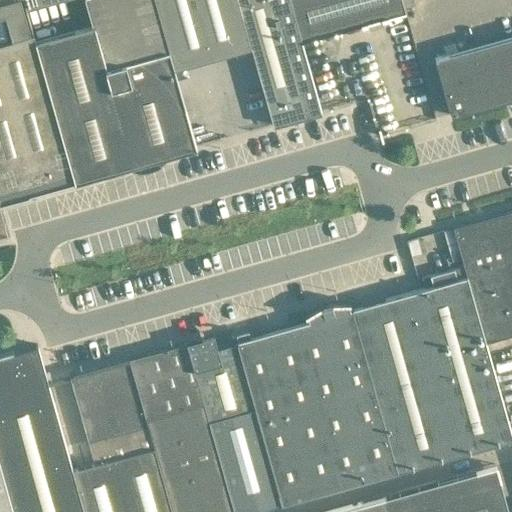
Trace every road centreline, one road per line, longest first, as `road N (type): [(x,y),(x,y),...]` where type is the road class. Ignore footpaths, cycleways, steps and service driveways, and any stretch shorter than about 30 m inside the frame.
road 1 (unclassified): [(26,287),(57,331),(383,241),(391,186)]
road 2 (unclassified): [(26,287),(33,238),(350,148),(391,186)]
road 3 (unknown): [(511,444),(271,511)]
road 4 (unclassified): [(391,186),(511,152)]
